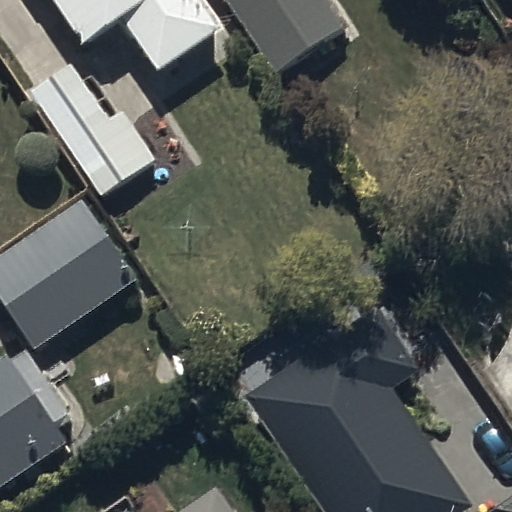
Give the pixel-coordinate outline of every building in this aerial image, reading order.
[(226,41),(198,0),(46,0),(87,59),(126,33),(161,85),(226,41)] [(323,0),(223,0),(278,83),(348,36),(323,0)] [(160,168),(126,118),(113,128),(75,72),(32,101),(103,206),(160,168)] [(142,291),(85,208),(0,265),(0,303),(39,361),(142,291)] [(372,307),(244,395),(324,511),(456,511),(470,503),(392,390),(417,372),(372,307)] [(0,505),(73,458),(60,438),(75,428),(29,358),(0,377),(0,505)] [(230,511),(224,502),(209,511),(230,511)]
